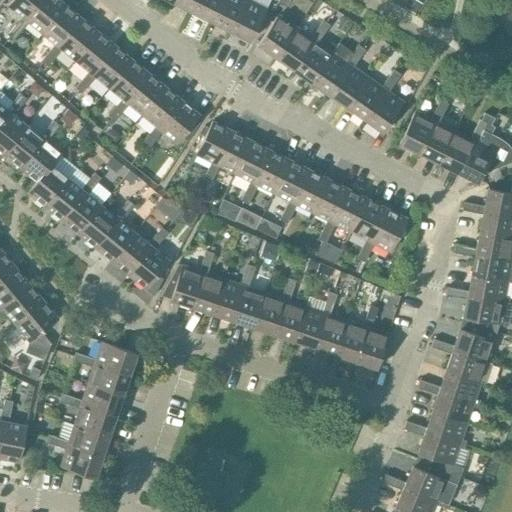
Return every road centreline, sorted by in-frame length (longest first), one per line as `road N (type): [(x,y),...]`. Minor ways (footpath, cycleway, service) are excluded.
road 1 (residential): [(398,412),(433,294),(446,200),(231,94),(96,0)]
road 2 (residential): [(398,412),(183,342)]
road 3 (residential): [(121,511),(183,342)]
road 4 (residential): [(0,494),(121,511)]
